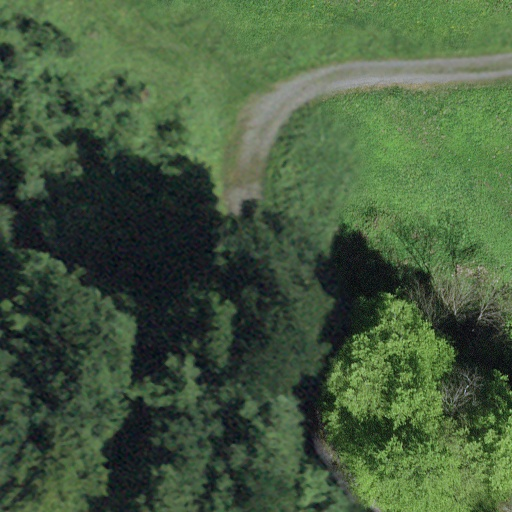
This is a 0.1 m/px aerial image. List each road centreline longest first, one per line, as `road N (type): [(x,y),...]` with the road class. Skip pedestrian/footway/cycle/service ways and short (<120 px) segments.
road 1 (track): [(376,511),(354,483),(292,341),(246,197),(258,120),(287,92)]
road 2 (track): [(287,92),(340,75),(511,67)]
